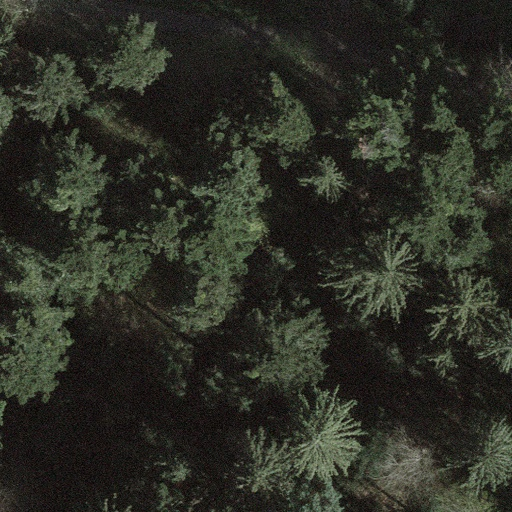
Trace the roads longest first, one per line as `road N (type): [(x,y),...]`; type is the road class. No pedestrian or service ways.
road 1 (track): [(511,140),(349,84),(0,4)]
road 2 (track): [(511,99),(349,84)]
